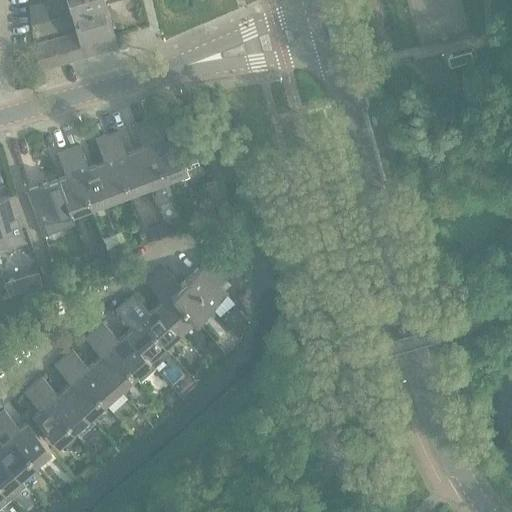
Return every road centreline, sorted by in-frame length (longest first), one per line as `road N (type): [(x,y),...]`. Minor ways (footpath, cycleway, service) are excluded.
road 1 (tertiary): [(488,511),(428,394),(323,27)]
road 2 (tertiary): [(2,115),(323,27)]
road 3 (unclassified): [(64,332),(174,239),(196,240)]
